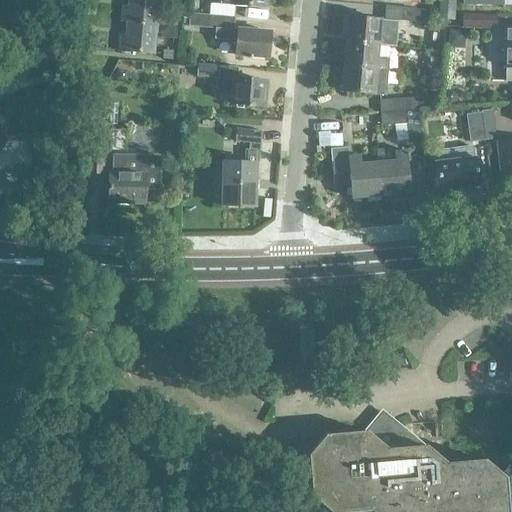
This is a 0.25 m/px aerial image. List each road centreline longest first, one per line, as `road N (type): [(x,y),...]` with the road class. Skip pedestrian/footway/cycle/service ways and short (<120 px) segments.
road 1 (residential): [(59,264),(82,0)]
road 2 (residential): [(288,262),(312,0)]
road 3 (tertiary): [(59,264),(288,262)]
road 4 (tertiary): [(288,262),(511,243)]
road 5 (residential): [(316,418),(413,392),(511,387)]
